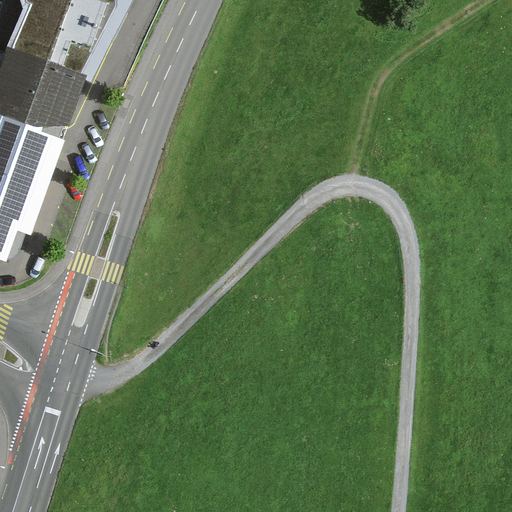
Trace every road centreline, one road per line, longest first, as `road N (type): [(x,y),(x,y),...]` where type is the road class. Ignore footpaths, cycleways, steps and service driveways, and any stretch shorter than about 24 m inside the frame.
road 1 (track): [(399,511),(409,270),(401,223),(381,194),(346,188),(311,202),(146,356),(109,381),(61,383)]
road 2 (secondary): [(61,383),(96,269),(204,0)]
road 3 (secondary): [(20,511),(61,383)]
